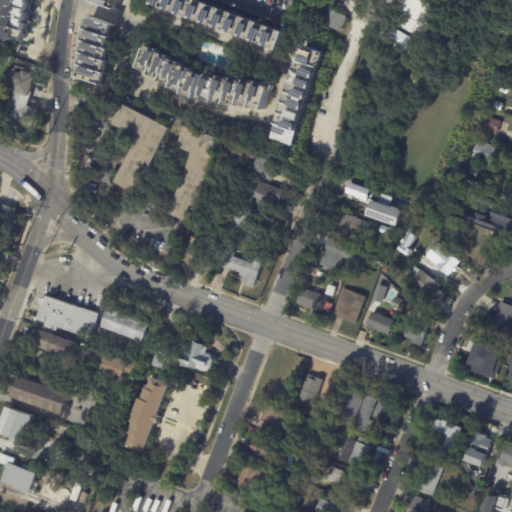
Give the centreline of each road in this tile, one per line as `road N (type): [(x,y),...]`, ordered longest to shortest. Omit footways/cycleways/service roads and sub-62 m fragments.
road 1 (secondary): [(511,412),(158,286),(91,242),(0,156)]
road 2 (tertiary): [(67,0),(56,161),(0,336)]
road 3 (residential): [(511,268),(477,285),(457,311),(376,511)]
road 4 (residential): [(264,323),(203,492)]
road 5 (residential): [(307,196),(264,323)]
